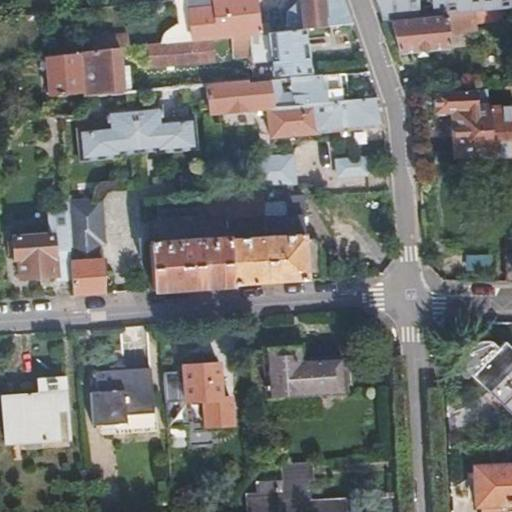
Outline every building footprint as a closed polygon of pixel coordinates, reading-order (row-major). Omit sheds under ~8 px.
[(211,0),(173,0),(177,30),(158,42),(192,39),(189,16),(214,14),(211,0)] [(211,0),(214,14),(189,16),(192,39),(212,36),(230,34),(248,33),(257,32),(255,15),(253,0),(211,0)] [(350,21),(342,0),(301,0),(302,10),(286,11),(288,28),(305,26),(350,21)] [(509,13),(507,0),(374,0),(381,18),(395,18),(474,15),(483,14),(509,13)] [(255,15),(257,32),(288,28),(286,11),(255,15)] [(509,24),(509,13),(483,14),(483,24),(509,24)] [(474,15),(395,18),(396,51),(447,50),(446,27),(452,26),(452,32),(474,32),(474,15)] [(288,28),(257,32),(248,33),(250,52),(250,62),(271,59),(273,76),(310,72),(305,26),(288,28)] [(95,35),(96,49),(122,46),(120,33),(95,35)] [(250,52),(248,33),(230,34),(233,54),(250,52)] [(158,42),(148,43),(151,65),(215,59),(212,36),(192,39),(158,42)] [(96,49),(84,50),(86,67),(84,68),(87,90),(87,94),(94,94),(127,90),(124,66),(122,46),(96,49)] [(78,51),(47,54),(53,93),(87,90),(84,68),(81,68),(78,51)] [(127,90),(136,89),(133,65),(124,66),(127,90)] [(278,81),(269,82),(272,107),(342,101),(339,75),(289,80),(290,95),(280,96),(278,81)] [(247,78),(206,82),(209,113),(266,108),(269,137),(381,127),(377,98),(342,101),(272,107),(269,82),(247,84),(247,78)] [(511,87),(501,88),(501,97),(511,96),(511,87)] [(486,108),(485,89),(407,94),(410,102),(434,101),(434,111),(451,110),(453,153),(488,152),(486,108)] [(78,126),(81,158),(122,154),(122,146),(155,143),(156,149),(156,151),(198,148),(195,115),(164,118),(163,103),(135,106),(108,108),(109,123),(78,126)] [(488,152),(489,158),(511,156),(511,106),(486,108),(488,152)] [(156,149),(155,143),(122,146),(122,152),(156,149)] [(291,154),(251,158),(254,188),(262,187),(262,186),(293,184),(291,154)] [(340,159),(341,176),(366,174),(365,157),(340,159)] [(221,191),(222,198),(222,209),(260,207),(259,189),(221,191)] [(275,217),(261,218),(262,236),(263,242),(301,239),(300,217),(301,217),(300,196),(284,197),(285,208),(274,208),(275,217)] [(66,199),(68,215),(69,249),(70,259),(71,277),(72,295),(102,294),(99,243),(104,242),(101,197),(66,199)] [(222,198),(196,200),(197,220),(223,218),(222,209),(222,198)] [(197,220),(196,200),(154,203),(155,223),(197,220)] [(260,209),(260,207),(222,209),(223,218),(223,221),(261,218),(260,209)] [(260,209),(261,218),(275,217),(274,208),(260,209)] [(54,277),(71,277),(70,259),(69,249),(68,215),(49,216),(50,236),(9,239),(10,244),(10,256),(11,260),(17,260),(18,275),(54,273),(54,277)] [(152,290),(320,279),(318,243),(312,239),(301,239),(263,242),(262,236),(149,244),(152,290)] [(511,279),(511,238),(501,239),(503,279),(511,279)] [(511,341),(508,338),(470,378),(506,412),(511,405),(511,341)] [(299,361),(298,344),(246,348),(249,385),(264,384),(265,397),(343,391),(340,358),(299,361)] [(231,424),(229,397),(219,398),(217,363),(181,366),(182,382),(184,402),(202,400),(204,426),(205,426),(231,424)] [(97,385),(89,386),(93,426),(122,423),(122,414),(152,412),(148,367),(95,372),(97,385)] [(205,426),(204,426),(202,400),(184,402),(182,382),(177,383),(176,372),(162,373),(166,429),(186,428),(187,434),(205,433),(205,426)] [(6,452),(25,450),(24,442),(66,438),(60,378),(37,380),(38,394),(2,397),(6,452)] [(24,442),(25,450),(67,446),(66,438),(24,442)] [(309,459),(281,462),(282,479),(258,480),(259,494),(248,495),(248,511),(312,511),(312,501),(306,501),(305,495),(304,477),(311,477),(309,459)] [(511,511),(511,467),(494,469),(473,470),(475,508),(480,508),(480,511),(511,511)] [(306,501),(312,501),(342,499),(391,495),(391,489),(305,495),(306,501)] [(312,501),(312,511),(342,511),(342,499),(312,501)]
